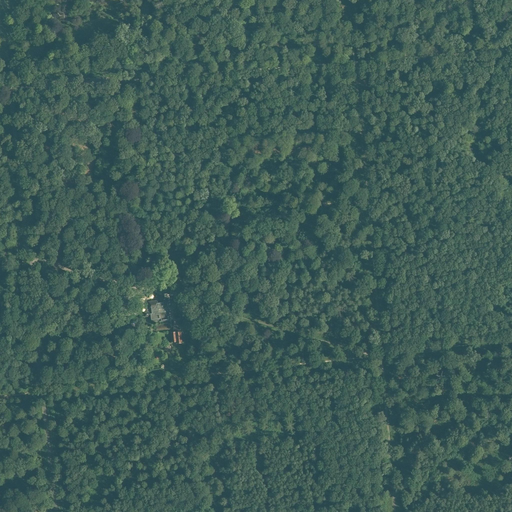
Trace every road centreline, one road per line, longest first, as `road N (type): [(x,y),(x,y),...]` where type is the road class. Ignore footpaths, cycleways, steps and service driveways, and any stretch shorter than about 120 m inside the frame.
road 1 (track): [(187,75),(511,50)]
road 2 (unclassified): [(53,511),(26,256)]
road 3 (track): [(217,376),(0,399)]
road 4 (track): [(348,0),(364,197)]
road 5 (unclassified): [(11,91),(187,75)]
road 6 (unclassified): [(26,256),(11,91)]
road 7 (track): [(379,358),(217,376)]
road 8 (track): [(364,197),(379,358)]
road 9 (unclassified): [(393,511),(379,358)]
road 10 (unclassified): [(164,292),(26,256)]
road 11 (track): [(511,342),(379,358)]
